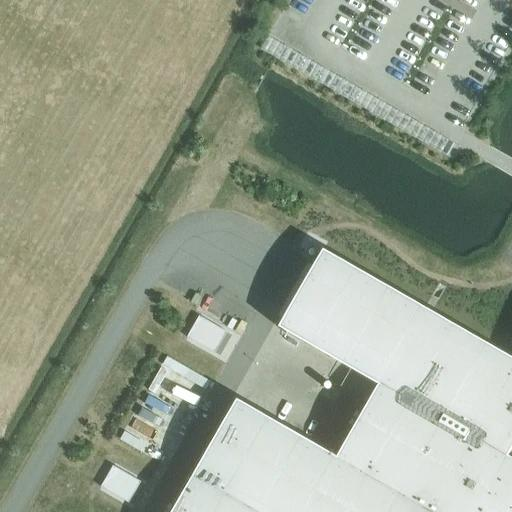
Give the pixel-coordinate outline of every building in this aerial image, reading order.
[(281,61),(448,157),(455,144),(267,36),(259,49),(281,61)] [(511,359),(321,250),(277,327),(377,385),(335,457),(235,399),(170,511),(511,511),(511,459),(506,456),(511,445),(511,359)] [(451,295),(441,308),(457,321),(467,307),(451,295)] [(226,332),(198,316),(186,337),(213,353),(226,332)] [(140,482),(112,465),(99,486),(127,502),(140,482)]
